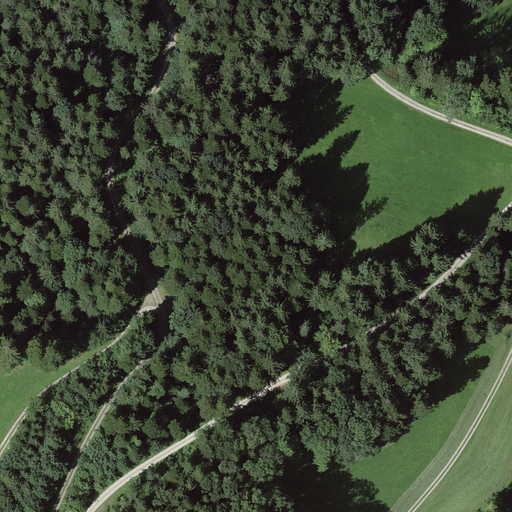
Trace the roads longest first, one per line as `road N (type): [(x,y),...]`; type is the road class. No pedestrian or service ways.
road 1 (track): [(158,0),(171,28),(170,56),(159,84),(122,128),(108,171),(116,217),(164,329),(99,414),(57,511)]
road 2 (unclassified): [(88,511),(141,469),(412,307),(511,212)]
road 3 (track): [(332,0),(378,84),(422,113),(511,142)]
road 4 (track): [(0,455),(41,399),(122,341),(151,292)]
road 5 (track): [(411,511),(473,431),(511,356)]
